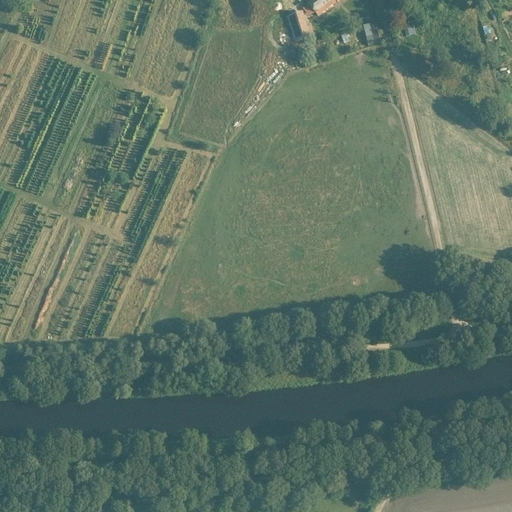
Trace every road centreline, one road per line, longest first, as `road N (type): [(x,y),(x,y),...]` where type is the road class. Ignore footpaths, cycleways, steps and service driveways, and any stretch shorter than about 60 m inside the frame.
road 1 (unclassified): [(511,323),(420,343),(0,366)]
road 2 (track): [(459,334),(380,0)]
road 3 (track): [(485,435),(480,447),(421,468),(378,511)]
road 4 (track): [(393,490),(511,472)]
